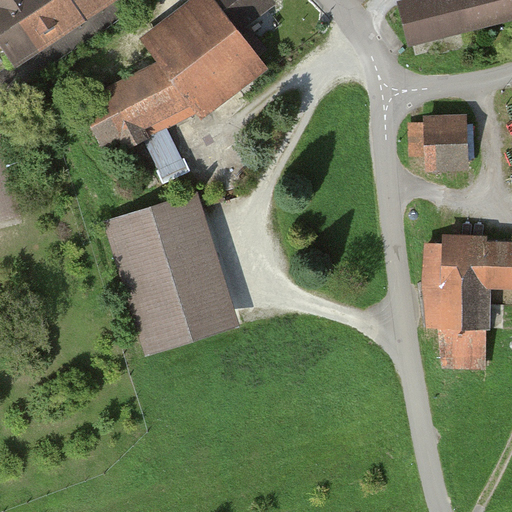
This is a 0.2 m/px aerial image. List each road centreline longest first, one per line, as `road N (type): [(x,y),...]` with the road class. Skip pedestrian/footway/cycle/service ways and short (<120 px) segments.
road 1 (unknown): [(362,28),(271,170),(260,201),(264,240),(300,282),(339,294),(406,298)]
road 2 (residential): [(428,436),(382,109)]
road 3 (unclassified): [(511,69),(382,109)]
road 4 (residential): [(382,109),(362,28),(334,0)]
